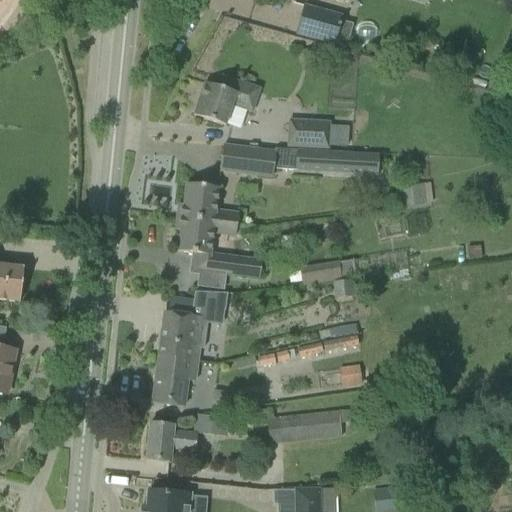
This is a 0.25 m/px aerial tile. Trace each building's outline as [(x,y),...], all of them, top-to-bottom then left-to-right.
[(295,35),(334,46),(342,17),(303,6),(295,35)] [(250,112),(258,90),(222,78),(218,89),(203,84),(192,115),(226,127),(232,107),(250,112)] [(288,148),(327,150),(330,122),(288,120),(288,148)] [(222,147),(219,172),(270,179),(272,170),(274,153),(222,147)] [(376,176),(377,156),(274,150),(274,153),(272,170),(376,176)] [(177,213),(176,218),(236,226),(237,215),(214,212),(217,189),(205,188),(186,185),(183,207),(180,207),(179,213),(177,213)] [(416,186),(402,188),(404,206),(419,204),(416,186)] [(236,226),(176,218),(176,222),(181,223),(177,253),(197,255),(195,271),(258,279),(260,262),(209,256),(212,234),(234,237),(236,226)] [(303,287),(353,278),(350,262),(300,270),(303,287)] [(0,301),(19,303),(22,270),(0,267),(0,301)] [(349,280),(333,282),(334,298),(351,297),(349,280)] [(224,310),(227,294),(194,293),(193,302),(189,301),(169,299),(167,314),(163,313),(151,404),(171,407),(183,408),(186,382),(193,383),(196,364),(202,318),(207,318),(208,308),(224,310)] [(350,326),(314,330),(315,345),(292,347),(293,358),(353,352),(350,326)] [(0,394),(5,395),(14,353),(0,350),(0,394)] [(358,367),(339,370),(341,388),(360,385),(358,367)] [(339,438),(338,424),(355,422),(354,412),(337,413),(265,421),(269,447),(339,438)] [(225,434),(226,422),(195,419),(194,431),(225,434)] [(172,433),(173,427),(149,425),(145,460),(169,463),(170,450),(194,452),(196,435),(172,433)] [(393,490),(395,511),(408,510),(406,489),(393,490)] [(294,491),(294,511),(318,511),(318,491),(294,491)] [(187,511),(189,496),(147,492),(146,509),(141,508),(140,511),(187,511)]
